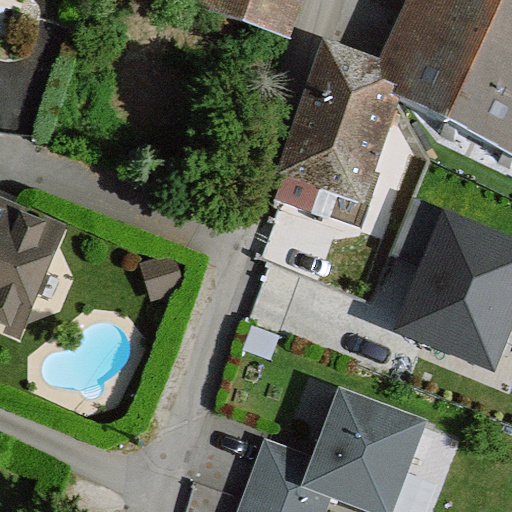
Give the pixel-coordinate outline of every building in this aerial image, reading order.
[(286,42),(299,0),(207,0),(203,15),(286,42)] [(283,180),(319,190),(361,204),(398,101),(448,125),(443,139),(456,144),(461,131),(507,153),(501,166),(511,171),(511,0),(432,0),(405,60),(392,89),(334,68),(322,65),(283,180)] [(319,190),(283,180),(276,201),(311,212),(319,190)] [(429,270),(405,329),(488,362),(511,301),(511,250),(449,225),(453,216),(413,200),(391,255),(429,270)] [(52,234),(7,216),(4,223),(0,221),(0,321),(14,327),(52,234)] [(176,286),(168,260),(148,266),(157,293),(176,286)] [(270,444),(249,499),(284,511),(324,511),(331,495),(375,511),(393,511),(426,425),(345,395),(319,462),(270,444)]
